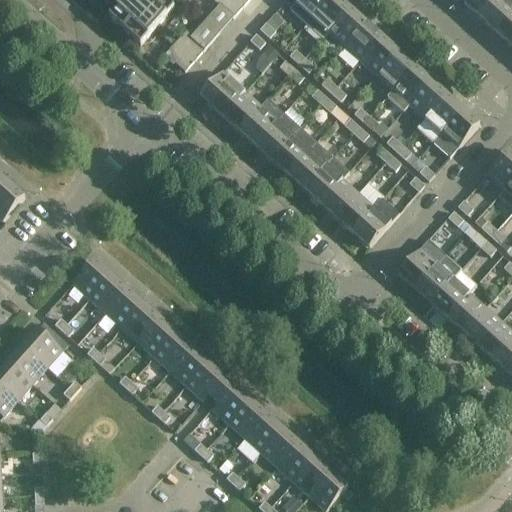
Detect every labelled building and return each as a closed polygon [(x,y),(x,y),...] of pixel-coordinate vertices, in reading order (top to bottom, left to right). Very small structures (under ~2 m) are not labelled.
[(157,28),(125,0),(109,19),(140,47),(157,28)] [(163,0),(125,0),(157,28),(174,9),(163,0)] [(244,9),(233,0),(215,0),(213,3),(233,21),(244,9)] [(251,0),(233,0),(244,9),(251,0)] [(306,27),(330,0),(300,0),(289,12),(306,27)] [(322,42),(328,36),(350,11),(337,0),(330,0),(306,27),(322,42)] [(468,0),(464,6),(480,21),(499,0),(468,0)] [(511,5),(506,0),(499,0),(480,21),(497,35),(511,18),(511,5)] [(350,11),(328,36),(344,50),(366,26),(350,11)] [(511,49),(511,18),(497,35),(511,49)] [(276,35),(266,26),(260,33),(270,41),(276,35)] [(366,26),(344,50),(360,65),(382,40),(366,26)] [(206,51),(206,50),(186,33),(176,45),(195,63),(206,51)] [(252,53),(256,49),(260,52),(266,46),(256,37),(246,48),(252,53)] [(382,40),(360,65),(376,79),(398,55),(382,40)] [(195,63),(176,45),(165,57),(185,75),(195,63)] [(296,53),(290,59),(299,68),(305,61),(296,53)] [(398,55),(376,79),(392,94),(414,69),(398,55)] [(305,61),(299,68),(308,76),(314,70),(305,61)] [(289,79),(295,72),(286,64),(280,70),(289,79)] [(403,114),(409,108),(431,84),(414,69),(392,94),(387,100),(403,114)] [(299,87),(304,81),(295,72),(289,79),(299,87)] [(245,95),(222,75),(200,100),(223,120),(245,95)] [(328,82),(322,88),(340,105),(346,98),(328,82)] [(431,84),(409,108),(425,123),(447,98),(431,84)] [(331,116),(336,109),(318,93),(312,99),(331,116)] [(245,95),(223,120),(239,135),(261,110),(245,95)] [(447,98),(425,123),(441,137),(463,113),(447,98)] [(255,149),(284,117),(268,102),(239,135),(255,149)] [(355,102),(347,111),(364,126),(370,119),(360,111),(358,105),(355,102)] [(463,113),(441,137),(458,152),(480,128),(463,113)] [(271,163),(300,131),(284,117),(255,149),(271,163)] [(370,119),(364,126),(373,134),(379,128),(370,119)] [(354,137),(360,130),(350,122),(344,128),(354,137)] [(363,145),(369,139),(360,130),(354,137),(363,145)] [(288,178),(317,146),(300,131),(271,163),(288,178)] [(402,148),(392,140),(386,146),(396,155),(402,148)] [(304,192),(333,160),(317,146),(288,178),(304,192)] [(402,148),(396,155),(405,163),(411,157),(402,148)] [(395,174),(401,168),(382,151),(377,157),(395,174)] [(511,156),(509,154),(487,178),(503,193),(511,183),(511,156)] [(320,207),(342,182),(349,175),(333,160),(304,192),(320,207)] [(429,184),(435,178),(425,169),(419,176),(429,184)] [(425,189),(415,180),(409,187),(419,195),(425,189)] [(342,182),(320,207),(336,222),(358,197),(342,182)] [(511,183),(503,193),(511,201),(511,183)] [(8,185),(0,193),(0,222),(3,225),(25,200),(8,185)] [(358,197),(336,222),(352,236),(375,211),(358,197)] [(473,212),(464,204),(458,210),(467,219),(473,212)] [(375,211),(352,236),(369,251),(391,226),(375,211)] [(457,230),(463,223),(454,215),(448,221),(457,230)] [(486,224),(480,230),(491,240),(497,233),(486,224)] [(497,233),(491,240),(500,248),(506,242),(497,233)] [(481,251),(487,245),(476,235),(470,241),(481,251)] [(490,259),(496,253),(487,245),(481,251),(490,259)] [(420,252),(398,277),(415,292),(437,267),(420,252)] [(95,263),(72,287),(89,302),(111,278),(95,263)] [(511,279),(511,267),(509,265),(503,271),(511,279)] [(437,267),(415,292),(431,307),(453,282),(437,267)] [(111,278),(89,302),(105,317),(127,292),(111,278)] [(453,282),(431,307),(447,321),(469,296),(453,282)] [(127,292),(105,317),(121,331),(144,307),(127,292)] [(469,296),(447,321),(463,336),(486,311),(469,296)] [(144,307),(121,331),(138,346),(160,321),(144,307)] [(486,311),(463,336),(480,350),(502,325),(486,311)] [(61,333),(67,327),(61,321),(55,328),(61,333)] [(160,321),(138,346),(154,360),(176,336),(160,321)] [(511,334),(502,325),(480,350),(496,365),(511,346),(511,334)] [(68,348),(44,326),(38,332),(63,354),(68,348)] [(68,339),(74,333),(67,327),(61,333),(68,339)] [(63,354),(38,332),(23,349),(48,371),(63,354)] [(176,336),(154,360),(170,375),(192,350),(176,336)] [(77,337),(72,343),(77,347),(82,342),(77,337)] [(511,346),(496,365),(511,379),(511,346)] [(48,371),(23,349),(8,365),(33,387),(48,371)] [(93,363),(99,356),(93,350),(87,357),(93,363)] [(192,350),(170,375),(186,389),(208,365),(192,350)] [(93,363),(100,369),(106,362),(99,356),(93,363)] [(33,387),(8,365),(0,374),(0,387),(18,404),(33,387)] [(208,365),(186,389),(203,404),(207,399),(225,380),(208,365)] [(125,392),(131,385),(125,379),(119,386),(125,392)] [(225,380),(207,399),(216,407),(234,388),(225,380)] [(81,390),(75,384),(69,390),(76,396),(81,390)] [(125,392),(132,397),(138,391),(131,385),(125,392)] [(18,404),(0,387),(0,417),(3,420),(18,404)] [(234,388),(216,407),(212,412),(228,427),(251,403),(234,388)] [(76,396),(69,390),(63,397),(70,403),(76,396)] [(251,403),(228,427),(245,442),(267,417),(251,403)] [(158,420),(164,414),(158,408),(152,414),(158,420)] [(181,429),(171,419),(164,414),(158,420),(175,435),(181,429)] [(40,422),(47,428),(53,421),(46,416),(40,422)] [(267,417),(245,442),(261,456),(283,432),(267,417)] [(283,432),(261,456),(277,471),(299,446),(283,432)] [(200,459),(206,452),(200,446),(194,453),(200,459)] [(299,446),(277,471),(293,485),(315,461),(299,446)] [(200,459),(207,464),(213,458),(206,452),(200,459)] [(41,465),(41,456),(32,456),(33,465),(41,465)] [(315,461),(293,485),(309,500),(331,475),(315,461)] [(233,487),(239,481),(232,474),(226,481),(233,487)] [(331,475),(309,500),(322,511),(328,511),(341,498),(347,504),(353,497),(347,491),(348,490),(331,475)] [(233,487),(239,493),(245,486),(239,481),(233,487)] [(44,498),(43,490),(34,490),(35,499),(44,498)] [(260,490),(252,499),(258,504),(266,496),(260,490)] [(44,498),(35,499),(35,508),(44,507),(44,498)]
